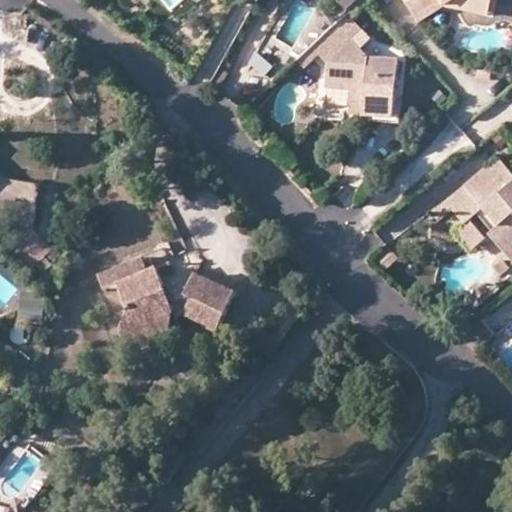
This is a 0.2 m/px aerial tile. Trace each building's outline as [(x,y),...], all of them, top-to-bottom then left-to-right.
[(350,13),(362,0),(345,0),(341,4),(350,13)] [(407,0),(422,22),(446,6),(455,0),(487,0),(493,1),(493,0),(407,0)] [(487,0),(455,0),(446,6),(491,16),(493,1),(487,0)] [(164,23),(148,11),(131,32),(147,44),(164,23)] [(348,16),(310,52),(317,59),(323,54),(333,65),(355,43),(360,48),(370,38),(348,16)] [(360,48),(355,43),(333,65),(333,89),(355,89),(366,89),(365,115),(395,116),(398,60),(370,59),(360,48)] [(317,59),(310,52),(304,58),(311,66),(317,59)] [(266,79),(274,71),(259,57),(251,66),(266,79)] [(365,115),(366,89),(355,89),(354,114),(365,115)] [(466,193),(482,210),(498,228),(491,234),(489,237),(505,254),(509,259),(511,255),(511,176),(499,163),(466,193)] [(0,190),(9,181),(0,179),(0,190)] [(42,186),(9,181),(0,190),(0,216),(17,233),(7,243),(35,271),(55,251),(35,232),(42,186)] [(475,216),(482,210),(466,193),(438,219),(445,227),(459,215),(467,224),(469,222),(475,216)] [(498,228),(482,210),(475,216),(491,234),(498,228)] [(484,239),(469,222),(467,224),(456,234),(472,251),(484,239)] [(399,261),(392,253),(380,264),(388,272),(399,261)] [(497,260),(501,265),(504,263),(509,259),(505,254),(497,260)] [(140,275),(119,283),(129,309),(121,329),(152,340),(157,338),(166,314),(176,310),(178,315),(183,312),(217,332),(236,298),(199,276),(191,289),(186,297),(173,302),(167,286),(159,268),(151,271),(145,257),(134,262),(140,275)] [(106,289),(119,283),(140,275),(134,262),(101,274),(106,289)] [(503,278),(511,271),(504,263),(501,265),(496,270),(503,278)] [(178,282),(167,286),(173,302),(186,297),(191,289),(178,282)] [(23,323),(48,321),(46,292),(21,294),(23,323)] [(166,314),(157,338),(168,334),(176,310),(166,314)] [(152,340),(121,329),(129,349),(152,340)]
